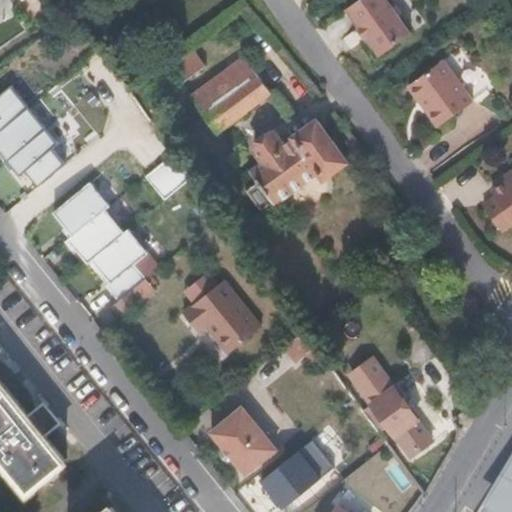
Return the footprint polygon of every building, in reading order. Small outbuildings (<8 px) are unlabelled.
[(361,0),(351,7),(363,23),(360,30),(367,39),(372,35),(385,52),(414,31),(391,0),(361,0)] [(183,83),(207,66),(196,49),(172,67),(183,83)] [(219,131),(273,90),(247,55),(193,95),(219,131)] [(477,99),(446,57),(411,84),(423,100),(426,99),(434,109),(431,112),(441,126),(477,99)] [(41,182),(68,159),(55,143),(61,138),(12,79),(0,88),(0,142),(22,170),(28,165),(41,182)] [(324,174),(346,156),(316,118),(285,141),(274,127),(252,145),(262,159),(250,168),(259,181),(249,189),(266,210),(319,169),(324,174)] [(197,177),(179,152),(151,173),(169,197),(197,177)] [(511,170),(506,175),(509,180),(495,191),(498,194),(486,204),(506,230),(508,230),(511,226),(511,170)] [(113,202),(93,178),(56,207),(75,231),(71,235),(91,260),(95,256),(114,280),(109,283),(121,299),(113,306),(123,319),(148,299),(137,286),(149,277),(137,262),(151,250),(131,226),(127,229),(108,206),(113,202)] [(264,329),(227,282),(187,314),(202,334),(211,327),(232,355),(264,329)] [(307,331),(286,346),(299,362),(309,354),(319,346),(307,331)] [(328,358),(319,346),(309,354),(319,366),(328,358)] [(432,437),(373,355),(352,371),(376,405),(369,411),(380,426),(388,421),(411,452),(432,437)] [(0,455),(28,489),(65,458),(42,432),(54,422),(40,403),(28,413),(0,379),(0,455)] [(280,448),(245,405),(213,430),(249,474),(280,448)] [(511,511),(511,457),(486,501),(503,511),(511,511)] [(398,484),(413,500),(425,488),(410,472),(398,484)] [(353,511),(341,503),(333,511),(353,511)]
